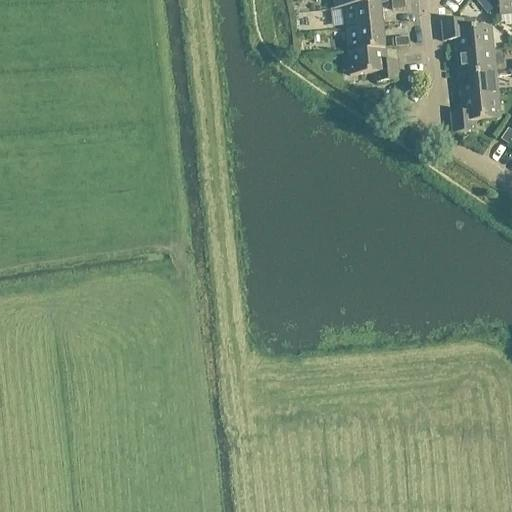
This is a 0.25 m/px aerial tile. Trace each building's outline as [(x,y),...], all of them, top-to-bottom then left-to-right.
[(370,3),(369,0),(331,0),(333,9),(343,8),(342,7),(370,5),(370,3)] [(491,0),(475,0),(486,14),(496,6),(491,0)] [(511,0),(497,0),(499,16),(511,14),(511,0)] [(404,9),(403,1),(391,2),(392,11),(404,9)] [(382,27),(379,2),(370,3),(370,5),(342,7),(343,8),(345,30),(382,27)] [(302,19),(302,31),(330,30),(330,18),(302,19)] [(474,29),(473,19),(464,20),(465,30),(474,29)] [(490,27),(474,29),(465,30),(464,20),(441,22),(443,42),(454,41),(456,54),(493,51),(490,27)] [(384,49),(382,27),(345,30),(347,53),(384,49)] [(312,51),(342,50),(341,38),(312,39),(312,51)] [(408,47),(407,38),(394,39),(395,48),(408,47)] [(385,62),(384,49),(347,53),(349,76),(375,74),(376,83),(399,81),(397,61),(385,62)] [(495,73),(493,51),(456,54),(458,77),(495,73)] [(497,96),(495,73),(458,77),(460,100),(497,96)] [(500,120),(497,96),(460,100),(461,113),(450,114),(452,134),(475,132),(474,122),(500,120)] [(508,145),(511,138),(511,132),(507,129),(500,140),(508,145)]
